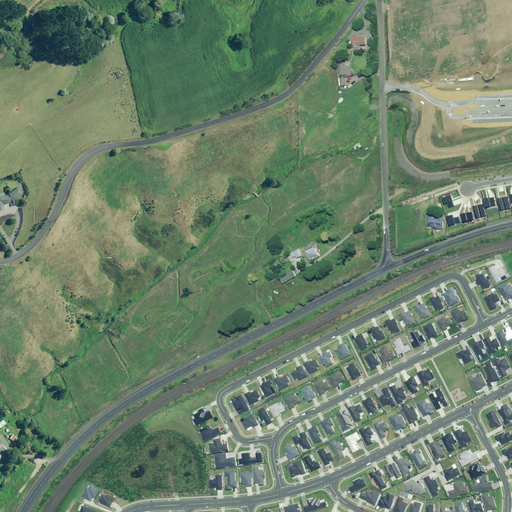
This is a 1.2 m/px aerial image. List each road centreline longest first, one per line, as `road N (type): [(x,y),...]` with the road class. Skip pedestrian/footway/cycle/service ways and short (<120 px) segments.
road 1 (unclassified): [(0,261),(37,239),(86,157),(272,102),(307,73),(364,0)]
road 2 (secondary): [(388,268),(117,408),(66,452),(22,511)]
road 3 (residential): [(275,439),(239,439),(219,403),(226,388),(450,276),(464,283),(485,324)]
road 4 (unclassified): [(379,0),(388,268)]
road 5 (residential): [(275,439),(299,419),(485,324)]
road 6 (tertiary): [(468,408),(327,479)]
road 7 (secondary): [(511,225),(388,268)]
